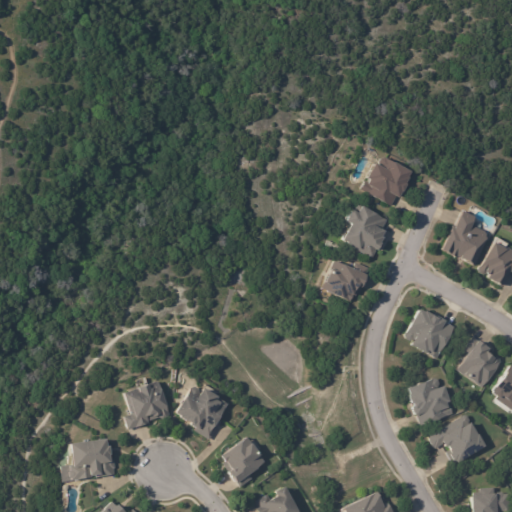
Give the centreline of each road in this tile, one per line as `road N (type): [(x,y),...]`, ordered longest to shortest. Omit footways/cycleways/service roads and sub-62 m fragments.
road 1 (residential): [(435,187),(377,312),(367,375),(380,433),(427,511)]
road 2 (residential): [(511,333),(400,267)]
